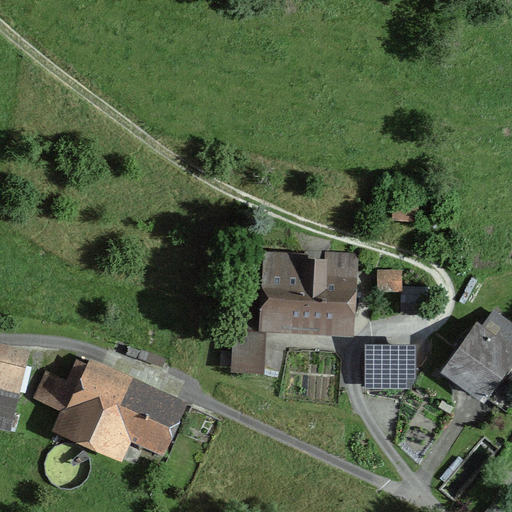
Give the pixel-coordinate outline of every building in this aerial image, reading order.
[(394,203),(393,215),(414,217),(415,204),(394,203)] [(260,368),(263,316),(345,322),(348,278),(323,276),(324,262),(304,261),(305,252),(263,249),(260,293),(241,291),(236,366),(260,368)] [(383,273),(384,284),(399,284),(398,273),(383,273)] [(401,287),(401,312),(426,313),(426,287),(401,287)] [(445,369),(482,394),(511,349),(511,324),(492,311),(480,328),(476,325),(445,369)] [(408,369),(409,357),(426,358),(426,343),(409,343),(409,345),(372,344),(371,368),(408,369)] [(138,355),(162,364),(165,358),(140,348),(140,350),(129,346),(126,353),(137,357),(138,355)] [(233,363),(234,349),(224,348),(222,362),(233,363)] [(0,384),(18,389),(24,364),(0,357),(0,384)] [(117,452),(128,429),(161,444),(178,407),(86,365),(85,367),(76,363),(68,380),(59,376),(47,401),(66,409),(58,425),(117,452)] [(0,387),(0,420),(10,423),(18,392),(0,387)] [(90,468),(90,460),(86,453),(81,447),(73,444),(65,444),(57,447),(51,452),(47,459),(47,467),(49,475),(53,482),(60,486),(68,488),(76,486),(83,482),(88,476),(90,468)]
